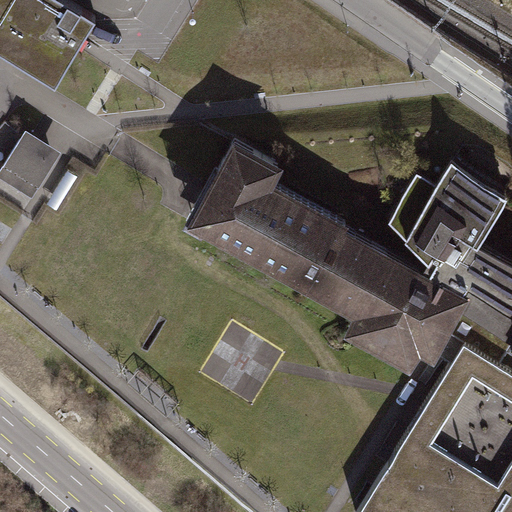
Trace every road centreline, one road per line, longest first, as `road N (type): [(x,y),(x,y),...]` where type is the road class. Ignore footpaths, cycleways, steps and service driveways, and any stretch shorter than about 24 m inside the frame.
road 1 (residential): [(347,0),(511,112)]
road 2 (primary): [(114,511),(0,413)]
